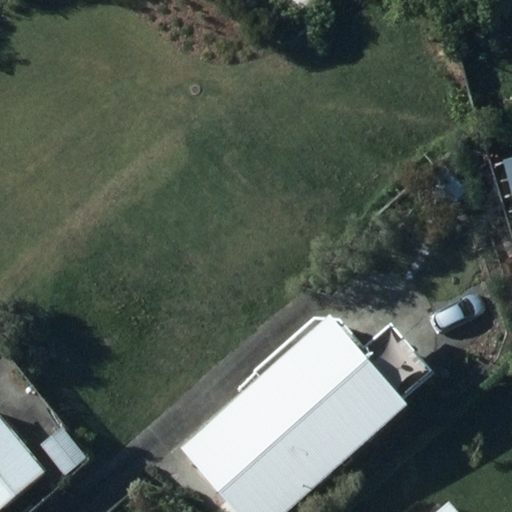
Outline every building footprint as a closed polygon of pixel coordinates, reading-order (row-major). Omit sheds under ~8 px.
[(434,186),(461,212),(479,193),(453,167),(434,186)] [(429,408),(456,386),(415,334),(388,355),(363,324),(281,389),(274,380),(230,415),(236,422),(201,449),(250,511),(314,511),(435,416),(429,408)] [(0,412),(0,511),(14,511),(60,474),(5,408),(0,412)] [(76,430),(54,451),(83,482),(105,461),(76,430)] [(451,511),(438,498),(423,511),(451,511)]
